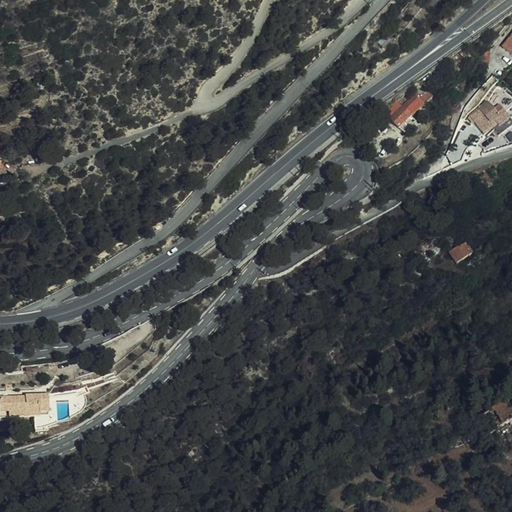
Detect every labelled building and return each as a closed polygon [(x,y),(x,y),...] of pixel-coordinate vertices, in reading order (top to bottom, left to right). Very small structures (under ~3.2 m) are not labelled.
[(511,36),(503,47),(511,53),(511,36)] [(435,85),(439,90),(454,75),(450,71),(435,85)] [(398,128),(399,128),(411,116),(435,94),(432,91),(430,92),(423,86),(389,120),(398,128)] [(469,115),(480,132),(487,128),(489,130),(498,125),(500,128),(511,121),(506,112),(498,116),(494,110),(489,102),(469,115)] [(502,105),(494,110),(498,116),(506,112),(502,105)] [(411,116),(399,128),(404,134),(417,122),(411,116)] [(487,128),(480,132),(485,139),(495,132),(498,138),(511,128),(511,122),(511,121),(500,128),(498,125),(489,130),(487,128)] [(380,133),(375,127),(371,128),(368,132),(369,135),(371,138),(374,139),(380,133)] [(0,192),(17,192),(17,184),(0,184),(0,192)] [(475,235),(465,240),(467,244),(473,255),(483,249),(475,235)] [(457,251),(454,247),(450,249),(459,263),(473,255),(467,244),(457,251)] [(500,278),(499,277),(461,317),(471,326),(509,287),(504,281),(506,278),(502,275),(500,278)] [(40,398),(40,393),(26,394),(26,395),(0,396),(0,405),(0,415),(22,415),(30,415),(30,414),(41,413),(41,409),(50,409),(49,398),(40,398)] [(490,433),(511,420),(511,397),(481,417),(490,433)]
